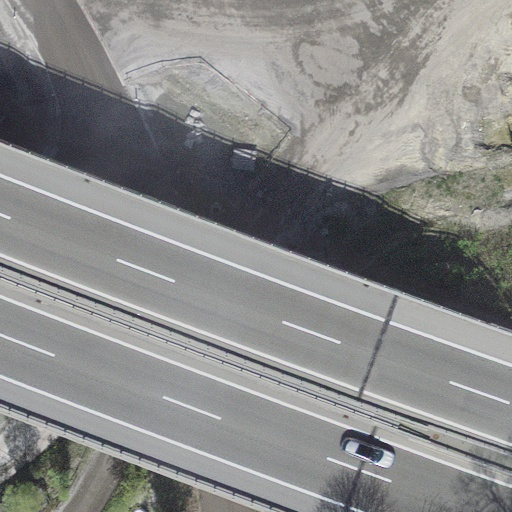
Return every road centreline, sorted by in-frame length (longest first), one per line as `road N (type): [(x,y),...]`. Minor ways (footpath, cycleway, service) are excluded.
road 1 (motorway): [(511,403),(0,214)]
road 2 (motorway): [(0,334),(479,511)]
